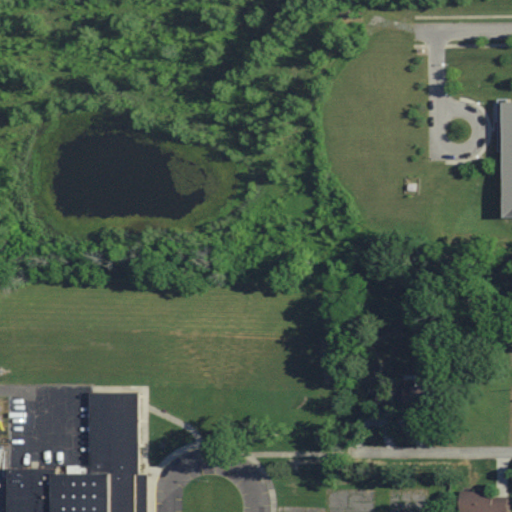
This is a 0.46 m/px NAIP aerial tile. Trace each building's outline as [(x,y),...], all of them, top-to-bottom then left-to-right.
[(510,217),(511,217),(511,101),(501,101),(501,151),(509,151),(510,217)] [(405,402),(427,401),(427,410),(443,409),(443,385),(417,386),(417,380),(405,380),(405,402)] [(379,411),(397,411),(397,391),(379,391),(379,411)] [(10,511),(149,511),(150,474),(141,474),(141,393),(93,393),(93,471),(57,471),(57,468),(11,468),(10,511)] [(460,511),(509,511),(510,493),(461,492),(460,511)]
